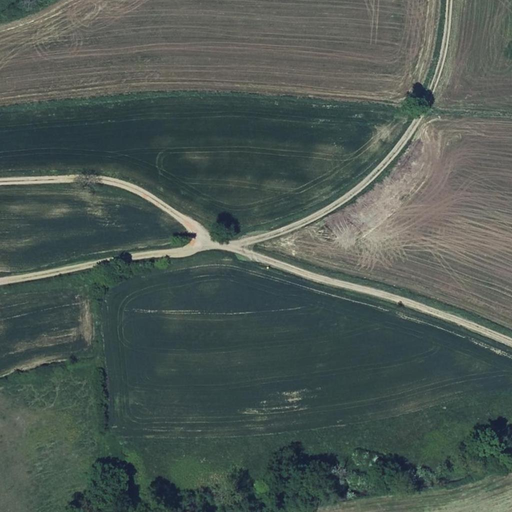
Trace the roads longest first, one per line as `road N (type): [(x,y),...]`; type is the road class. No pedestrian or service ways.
road 1 (track): [(231,251),(318,216),(392,154),(439,68),(444,0)]
road 2 (track): [(511,343),(231,251)]
road 3 (track): [(231,251),(140,191),(84,179),(0,182)]
road 4 (track): [(231,251),(0,284)]
